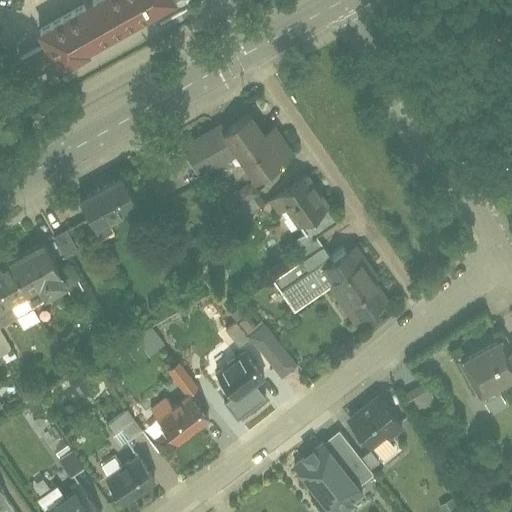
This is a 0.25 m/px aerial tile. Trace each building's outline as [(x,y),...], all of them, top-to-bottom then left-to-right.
[(81,0),(39,23),(62,65),(97,46),(94,41),(169,0),(81,0)] [(273,162),(242,122),(220,140),(251,179),(273,162)] [(203,176),(187,150),(155,169),(171,195),(203,176)] [(135,205),(120,178),(75,202),(91,230),(135,205)] [(316,211),(294,181),(276,195),(298,224),(316,211)] [(248,187),(233,197),(244,213),(259,203),(248,187)] [(45,225),(4,247),(24,284),(65,261),(45,225)] [(4,247),(0,249),(0,297),(24,284),(4,247)] [(380,302),(346,250),(318,268),(352,320),(380,302)] [(236,320),(276,377),(293,364),(263,320),(252,327),(243,315),(236,320)] [(222,326),(234,344),(244,337),(232,320),(222,326)] [(511,377),(511,358),(502,337),(461,357),(479,393),(511,377)] [(239,351),(212,372),(229,395),(257,374),(239,351)] [(177,358),(164,365),(182,394),(194,387),(177,358)] [(403,393),(413,409),(428,399),(417,383),(403,393)] [(203,420),(187,396),(152,420),(169,444),(203,420)] [(399,422),(381,396),(347,419),(364,445),(399,422)] [(126,407),(103,421),(117,443),(140,429),(126,407)] [(335,460),(320,441),(289,464),(304,483),(335,460)] [(65,474),(79,467),(69,446),(55,453),(65,474)] [(367,468),(378,461),(369,448),(359,455),(367,468)] [(151,480),(135,456),(101,478),(116,502),(151,480)] [(93,511),(81,490),(43,511),(93,511)]
